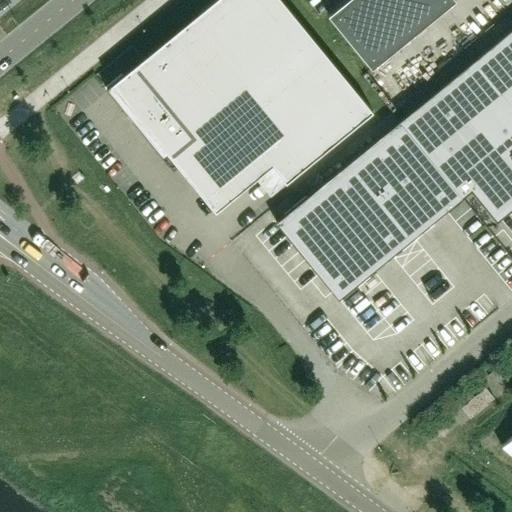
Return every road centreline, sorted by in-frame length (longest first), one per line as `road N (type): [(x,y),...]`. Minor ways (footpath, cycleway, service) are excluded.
road 1 (unknown): [(372,424),(94,100)]
road 2 (tertiary): [(316,470),(38,264)]
road 3 (unclassified): [(316,470),(511,313)]
